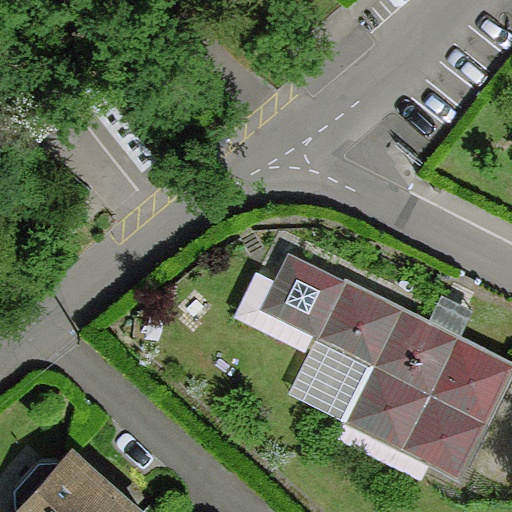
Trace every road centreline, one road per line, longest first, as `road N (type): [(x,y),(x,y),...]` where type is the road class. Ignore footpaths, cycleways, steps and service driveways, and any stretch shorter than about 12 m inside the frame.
road 1 (residential): [(0,361),(160,236),(292,153)]
road 2 (residential): [(511,263),(292,153)]
road 3 (residential): [(292,153),(463,0)]
